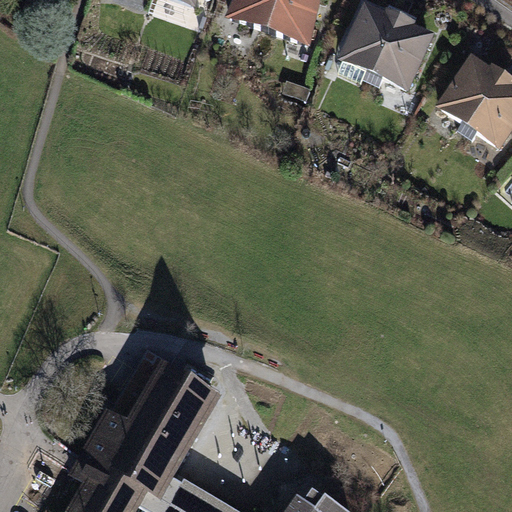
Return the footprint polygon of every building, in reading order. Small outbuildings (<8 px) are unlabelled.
[(168,0),(195,9),(197,0),(168,0)] [(325,2),(320,0),(235,0),(227,23),(306,53),(325,2)] [(366,11),(340,65),(409,100),(436,45),(366,11)] [(511,141),(511,88),(473,62),(437,113),(501,158),(511,141)] [(66,511),(339,511),(325,503),(323,507),(312,499),(304,511),(301,511),(293,506),(289,511),(219,511),(182,488),(173,483),(214,417),(220,408),(216,406),(225,391),(178,362),(169,377),(163,373),(128,429),(105,415),(75,464),(74,466),(69,473),(85,483),(66,511)]
